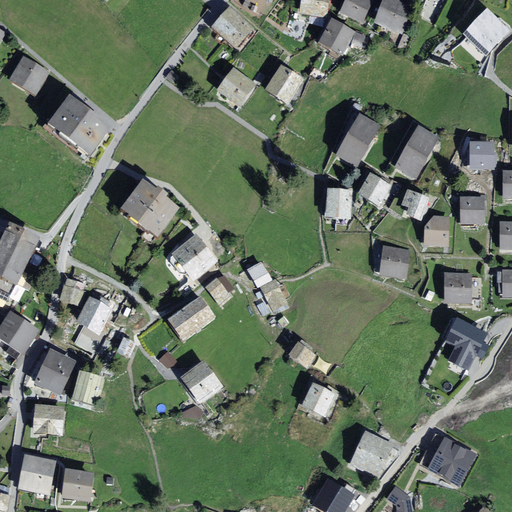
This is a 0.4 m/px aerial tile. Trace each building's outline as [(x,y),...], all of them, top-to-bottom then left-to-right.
[(326,0),(302,0),(301,15),(325,18),(326,0)] [(370,2),(366,0),(346,0),(340,14),(360,24),(370,2)] [(406,10),(382,0),(373,24),(397,34),(406,10)] [(468,34),(461,41),(481,60),(511,27),(487,4),(463,30),(468,34)] [(246,29),(226,10),(209,28),(228,47),(246,29)] [(353,40),(327,26),(317,44),(343,58),(353,40)] [(44,74),(20,61),(8,82),(32,96),(44,74)] [(301,85),(278,70),(264,92),(287,107),(301,85)] [(251,87),(229,72),(215,91),(236,106),(251,87)] [(109,133),(72,107),(52,135),(89,161),(109,133)] [(377,128),(358,118),(337,156),(356,166),(377,128)] [(432,141),(415,131),(397,166),(414,175),(432,141)] [(489,146),(467,147),(469,171),(490,170),(489,146)] [(511,175),(501,175),(501,197),(511,197),(511,175)] [(385,188),(368,178),(357,197),(374,207),(385,188)] [(170,213),(138,186),(117,212),(149,239),(170,213)] [(426,197),(405,189),(400,204),(404,207),(401,214),(417,221),(426,197)] [(347,220),(347,195),(327,194),(326,219),(347,220)] [(479,202),(460,202),(460,224),(478,224),(479,202)] [(443,221),(425,220),(424,247),(442,248),(443,221)] [(511,226),(498,226),(497,252),(511,252),(511,226)] [(0,288),(9,293),(33,243),(0,227),(0,288)] [(193,239),(170,258),(190,282),(213,263),(193,239)] [(406,254),(383,251),(379,274),(402,278),(406,254)] [(265,280),(257,267),(246,275),(254,287),(265,280)] [(511,275),(499,276),(500,296),(511,295),(511,275)] [(468,276),(443,278),(444,304),(470,303),(468,276)] [(224,298),(214,283),(200,293),(210,308),(224,298)] [(271,284),(257,292),(269,313),(283,305),(271,284)] [(83,294),(64,288),(60,303),(78,309),(83,294)] [(196,302),(162,322),(173,339),(206,319),(196,302)] [(103,311),(89,304),(78,324),(93,332),(103,311)] [(34,332),(10,317),(0,332),(0,336),(22,351),(34,332)] [(487,333),(457,317),(445,340),(455,345),(448,360),(467,370),(475,355),(487,333)] [(134,344),(123,339),(118,350),(128,355),(134,344)] [(313,357),(296,346),(286,359),(303,371),(313,357)] [(168,350),(160,359),(171,369),(179,360),(168,350)] [(69,363),(46,354),(34,385),(57,394),(69,363)] [(217,389),(201,365),(178,381),(194,404),(217,389)] [(100,378),(79,373),(72,399),(93,405),(100,378)] [(331,395),(309,386),(301,408),(322,417),(331,395)] [(59,412),(33,411),(32,432),(58,433),(59,412)] [(434,433),(417,464),(457,486),(474,454),(434,433)] [(387,446),(360,435),(348,466),(375,476),(387,446)] [(52,465),(23,459),(17,490),(47,496),(52,465)] [(91,475),(62,472),(59,498),(88,502),(91,475)] [(327,511),(345,511),(358,491),(329,473),(311,502),(327,511)] [(413,511),(410,495),(396,485),(381,511),(382,511),(413,511)] [(0,508),(8,510),(11,492),(0,490),(0,508)]
